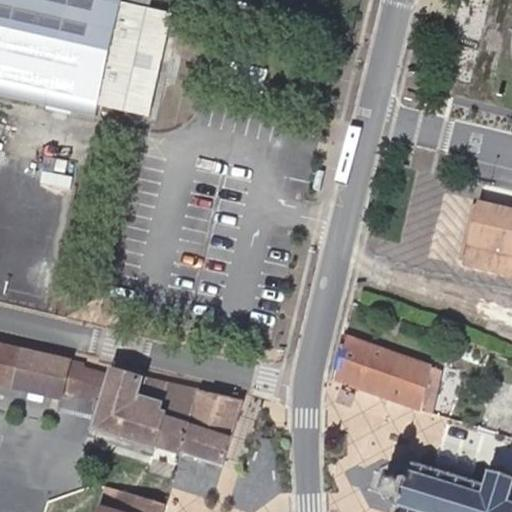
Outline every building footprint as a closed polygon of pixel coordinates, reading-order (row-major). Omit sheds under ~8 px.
[(0,0),(0,92),(98,114),(100,103),(152,114),(161,70),(153,69),(156,54),(164,56),(173,13),(151,8),(153,0),(0,0)] [(337,39),(335,42),(332,56),(334,59),(338,60),(340,59),(341,57),(344,43),(343,40),(340,39),(337,39)] [(511,208),(486,202),(472,262),(511,271),(511,208)] [(434,368),(347,337),(337,380),(422,409),(432,372),(434,368)] [(87,363),(0,343),(0,386),(65,401),(67,393),(79,397),(87,367),(87,363)] [(87,367),(79,397),(102,403),(111,373),(87,367)] [(225,466),(244,402),(198,390),(195,401),(179,396),(181,386),(140,376),(140,379),(112,369),(111,373),(102,403),(93,431),(158,451),(159,448),(181,455),(182,453),(225,466)] [(441,375),(432,372),(422,409),(431,412),(441,375)] [(198,390),(181,386),(179,396),(195,401),(198,390)] [(455,400),(441,393),(434,406),(448,413),(455,400)] [(511,511),(511,479),(491,473),(488,484),(419,463),(416,474),(410,472),(408,481),(392,476),(386,494),(402,499),(399,507),(404,508),(403,511),(511,511)] [(163,511),(165,505),(107,487),(99,511),(163,511)]
